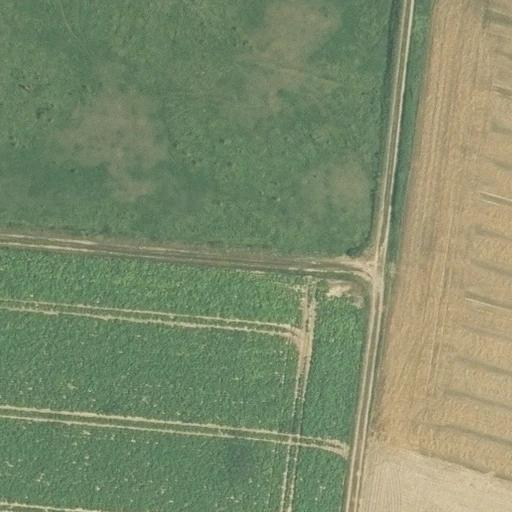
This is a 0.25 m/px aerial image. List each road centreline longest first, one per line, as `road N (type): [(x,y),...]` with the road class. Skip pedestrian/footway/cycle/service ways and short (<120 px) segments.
road 1 (track): [(377,265),(0,234)]
road 2 (track): [(408,0),(377,265)]
road 3 (track): [(377,265),(350,511)]
